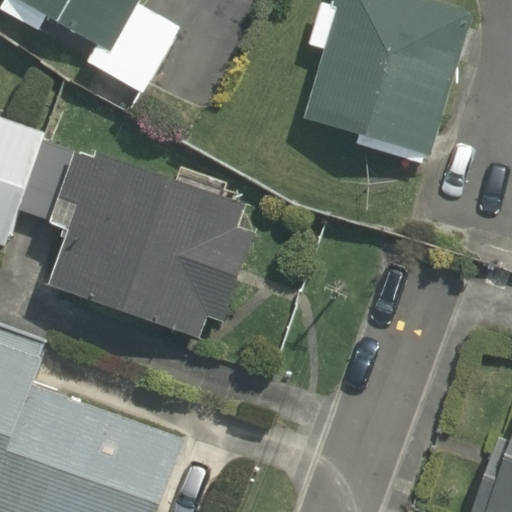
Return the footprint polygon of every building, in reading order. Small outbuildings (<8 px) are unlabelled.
[(0,0),(0,25),(28,40),(39,20),(84,44),(73,64),(143,102),(184,26),(147,6),(150,0),(0,0)] [(456,92),(443,89),(462,13),(409,0),(334,0),(333,6),(313,1),(300,51),(320,56),(302,129),(425,160),(430,140),(443,144),(456,92)] [(0,246),(11,250),(0,279),(0,319),(42,335),(56,297),(195,348),(206,319),(219,323),(257,218),(0,125),(0,246)] [(29,377),(40,351),(0,334),(0,511),(151,511),(181,440),(29,377)] [(511,511),(511,413),(476,511),(511,511)]
